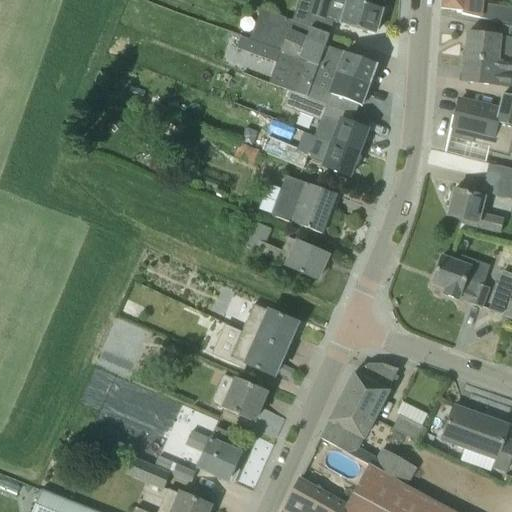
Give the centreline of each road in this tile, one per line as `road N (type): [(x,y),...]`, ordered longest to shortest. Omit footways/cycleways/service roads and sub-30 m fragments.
road 1 (tertiary): [(347,322),(409,174),(425,0)]
road 2 (tertiary): [(266,511),(347,322)]
road 3 (residential): [(511,383),(347,322)]
